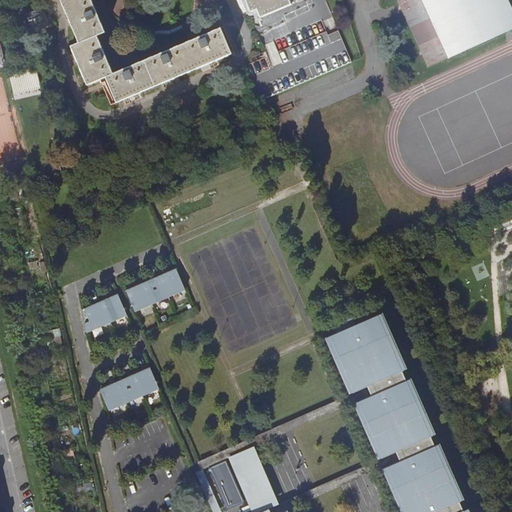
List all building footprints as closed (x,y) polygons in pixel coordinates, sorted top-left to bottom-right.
[(114,74),(97,35),(105,32),(102,23),(91,0),(62,0),(66,9),(70,19),(81,42),(73,46),(89,84),(100,79),(107,77),(117,101),(205,64),(231,53),(221,29),(198,39),(194,40),(189,42),(114,74)] [(246,0),(252,13),(259,10),(262,18),(291,6),(288,0),(246,0)] [(397,0),(399,3),(403,11),(418,43),(423,54),(429,67),(451,57),(504,33),(511,30),(511,29),(511,8),(508,0),(397,0)] [(245,67),(260,101),(351,62),(339,31),(328,36),(326,32),(268,57),(245,67)] [(0,70),(1,71),(8,69),(0,35),(0,70)] [(12,75),(17,93),(44,86),(38,67),(12,75)] [(67,171),(82,165),(80,158),(64,164),(67,171)] [(127,291),(136,312),(187,290),(177,269),(127,291)] [(84,310),(88,333),(128,316),(119,294),(84,310)] [(356,392),(370,387),(374,395),(360,401),(385,458),(399,452),(403,460),(389,466),(408,511),(465,511),(379,315),(374,317),(331,335),(356,392)] [(101,389),(110,411),(160,389),(151,368),(101,389)] [(374,395),(370,387),(338,401),(258,436),(199,462),(202,470),(293,431),(341,409),(360,401),(374,395)] [(232,458),(255,511),(260,511),(277,505),(253,449),(232,458)] [(399,452),(385,458),(366,466),(318,487),(275,506),(277,511),(283,511),(341,487),(389,466),(403,460),(399,452)]
